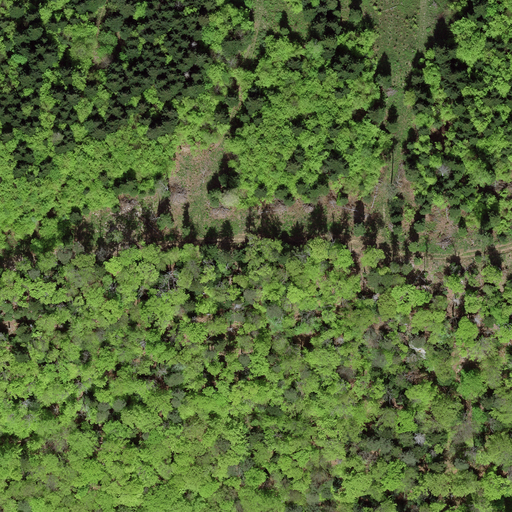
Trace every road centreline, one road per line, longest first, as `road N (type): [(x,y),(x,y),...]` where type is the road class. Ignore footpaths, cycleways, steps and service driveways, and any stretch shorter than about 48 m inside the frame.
road 1 (track): [(511,241),(463,254),(278,237),(0,259)]
road 2 (track): [(0,434),(217,408),(364,408)]
